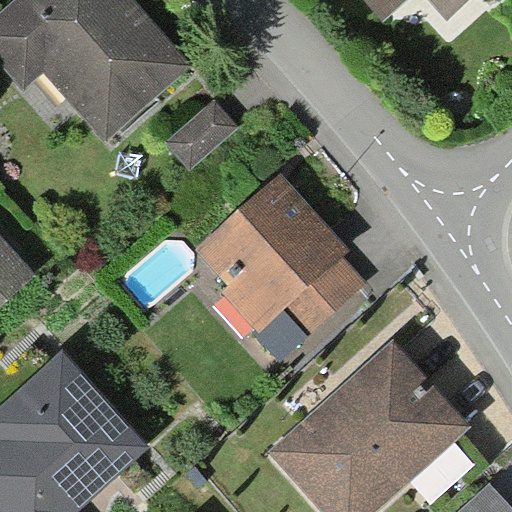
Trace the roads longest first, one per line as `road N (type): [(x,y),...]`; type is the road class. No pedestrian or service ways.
road 1 (residential): [(249,0),(444,224)]
road 2 (residential): [(444,224),(511,329)]
